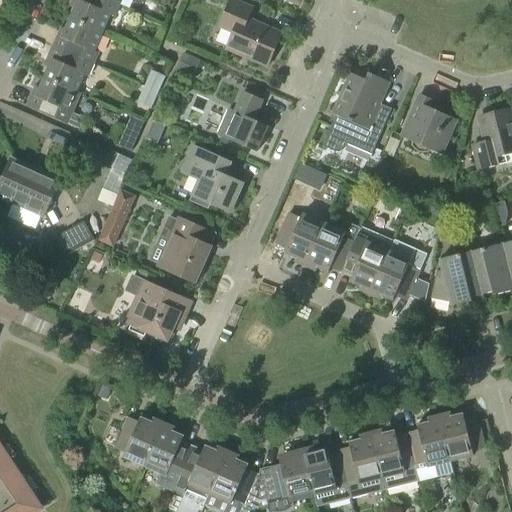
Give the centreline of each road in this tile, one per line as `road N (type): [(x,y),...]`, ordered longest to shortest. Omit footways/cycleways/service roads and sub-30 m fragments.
road 1 (residential): [(243,263),(343,31)]
road 2 (residential): [(189,392),(245,416),(395,385)]
road 3 (residential): [(395,385),(380,325),(243,263)]
road 4 (residential): [(343,31),(456,80),(511,77)]
road 5 (residential): [(189,392),(243,263)]
road 6 (residential): [(395,385),(511,356)]
